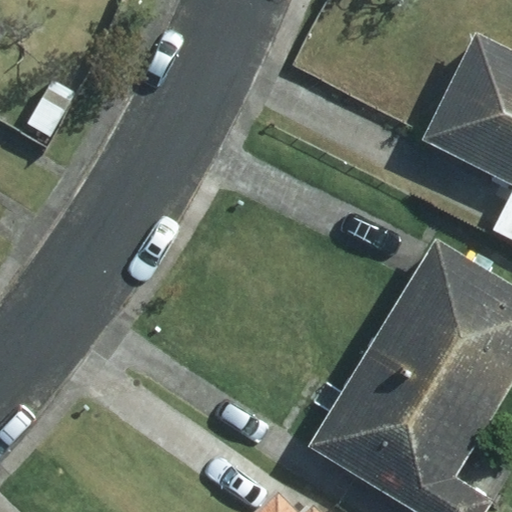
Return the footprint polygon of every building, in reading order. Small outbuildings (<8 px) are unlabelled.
[(511,59),(464,36),(413,138),(511,186),(511,59)] [(42,134),(67,92),(45,80),(21,122),(42,134)] [(371,351),(479,416),(511,361),(511,296),(423,242),(361,344),(371,351)] [(441,479),(479,416),(371,351),(361,344),(303,441),(420,511),(472,511),(479,500),(441,479)] [(308,511),(304,508),(299,511),(283,511),(266,495),(249,511),(308,511)]
